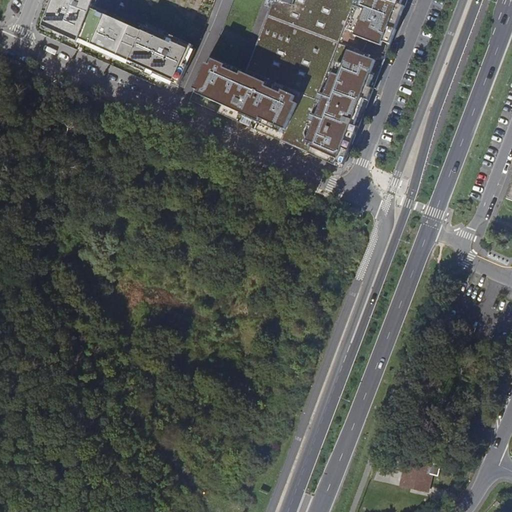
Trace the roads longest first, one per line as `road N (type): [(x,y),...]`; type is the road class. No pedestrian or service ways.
road 1 (primary): [(477,0),(343,368)]
road 2 (residential): [(14,46),(350,193)]
road 3 (primary): [(314,511),(428,231)]
road 4 (residential): [(350,193),(423,0)]
road 5 (residential): [(350,193),(378,209),(385,230),(343,368)]
road 6 (primary): [(428,231),(497,46)]
road 7 (primary): [(343,368),(287,511)]
road 8 (residential): [(511,133),(462,245)]
